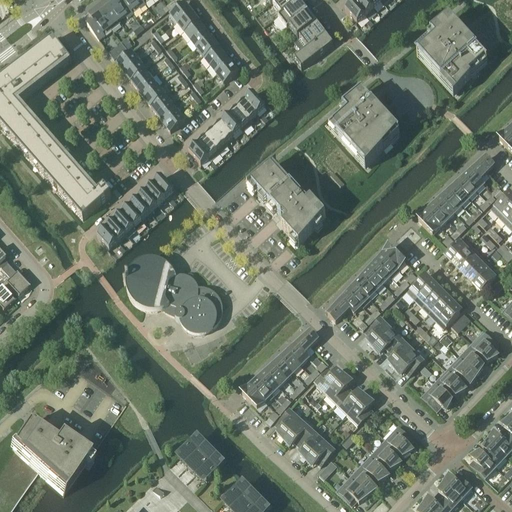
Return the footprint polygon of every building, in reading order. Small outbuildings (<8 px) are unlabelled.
[(139,0),(118,0),(120,2),(120,1),(132,17),(145,7),(139,0)] [(281,16),(298,3),(295,0),(278,0),(272,5),(281,16)] [(511,43),(511,0),(472,0),(438,29),(439,31),(444,36),(436,43),(436,42),(435,43),(418,59),(417,60),(424,67),(379,109),(373,103),(370,106),(366,101),(363,97),(360,94),(343,110),(342,111),(322,127),(339,145),(321,162),(333,174),(344,186),(349,192),(407,140),(452,98),(456,102),(488,66),(491,63),(511,43)] [(365,19),(373,11),(362,0),(358,0),(353,5),(365,19)] [(362,0),(373,11),(381,4),(377,0),(362,0)] [(120,1),(120,2),(116,4),(114,1),(106,7),(118,23),(125,18),(127,21),(132,17),(120,1)] [(286,30),(307,15),(298,3),(281,16),(277,18),(286,30)] [(169,13),(175,8),(172,4),(165,8),(169,13)] [(357,26),(365,19),(353,5),(345,13),(357,26)] [(177,26),(191,15),(184,6),(170,17),(177,26)] [(118,23),(106,7),(97,14),(111,33),(120,26),(118,23)] [(99,43),(111,33),(97,14),(89,20),(92,23),(87,27),(99,43)] [(183,34),(198,23),(191,15),(177,26),(183,34)] [(299,40),(316,27),(307,15),(286,30),(296,42),(299,40)] [(190,43),(204,32),(198,23),(183,34),(190,43)] [(308,51),(325,38),(316,27),(299,40),(308,51)] [(134,35),(136,38),(144,32),(142,29),(134,35)] [(197,52),(211,41),(204,32),(190,43),(197,52)] [(301,72),(333,48),(325,38),(308,51),(293,62),(301,72)] [(203,60),(218,49),(211,41),(197,52),(203,60)] [(70,66),(71,65),(53,42),(0,82),(0,128),(83,222),(111,198),(104,190),(98,195),(19,105),(70,66)] [(127,53),(124,49),(121,45),(109,55),(114,63),(127,53)] [(210,69),(224,58),(218,49),(203,60),(210,69)] [(123,74),(138,63),(131,55),(117,66),(123,74)] [(217,78),(231,67),(224,58),(210,69),(217,78)] [(130,83),(144,72),(138,63),(123,74),(130,83)] [(223,86),(238,75),(231,67),(217,78),(223,86)] [(137,92),(151,81),(144,72),(130,83),(137,92)] [(143,100),(158,89),(151,81),(137,92),(143,100)] [(150,109),(164,98),(158,89),(143,100),(150,109)] [(265,110),(265,109),(253,96),(245,104),(257,117),(265,110)] [(157,118),(171,107),(164,98),(150,109),(157,118)] [(249,124),(257,117),(245,104),(237,111),(249,125),(249,124)] [(163,126),(178,115),(171,107),(157,118),(163,126)] [(249,124),(249,125),(237,111),(229,119),(241,132),(240,132),(243,135),(252,127),(249,124)] [(170,135),(184,124),(178,115),(163,126),(170,135)] [(240,132),(241,132),(229,119),(221,126),(233,139),(240,132)] [(225,146),(233,139),(221,126),(213,133),(225,147),(225,146)] [(225,146),(225,147),(213,133),(205,141),(220,157),(228,149),(225,146)] [(511,141),(507,137),(508,136),(506,135),(499,143),(500,144),(498,145),(501,147),(502,146),(511,156),(511,141)] [(211,165),(220,157),(205,141),(197,148),(209,161),(208,162),(211,165)] [(200,169),(208,162),(209,161),(197,148),(188,156),(200,169)] [(491,164),(490,166),(486,161),(471,175),(479,183),(493,169),(492,168),(493,166),(491,164)] [(271,171),(276,167),(275,166),(250,187),(281,221),(282,220),(287,226),(282,231),(299,250),(325,221),(310,205),(305,209),(271,171)] [(341,189),(344,186),(333,174),(330,177),(341,189)] [(471,175),(470,174),(463,181),(476,195),(483,187),(479,183),(471,175)] [(174,193),(173,193),(161,180),(153,188),(165,201),(174,193)] [(469,202),(476,195),(463,181),(455,188),(469,202)] [(157,208),(165,201),(153,188),(145,195),(157,208)] [(461,209),(469,202),(455,188),(448,196),(461,209)] [(496,201),(501,196),(496,191),(491,196),(496,201)] [(149,216),(157,208),(145,195),(137,202),(149,216)] [(454,216),(461,209),(448,196),(441,203),(454,216)] [(510,197),(509,198),(507,196),(491,212),(498,220),(511,205),(511,201),(510,200),(511,198),(510,197)] [(489,208),(494,203),(490,199),(485,204),(489,208)] [(142,223),(149,216),(137,202),(129,210),(144,226),(142,223)] [(447,223),(454,216),(441,203),(434,210),(447,223)] [(484,213),(489,208),(485,204),(480,209),(484,213)] [(511,205),(498,220),(505,227),(511,220),(511,205)] [(136,233),(144,226),(129,210),(121,217),(136,233)] [(440,231),(447,223),(434,210),(427,217),(426,217),(440,231)] [(475,222),(479,217),(476,214),(471,218),(475,222)] [(426,217),(427,217),(425,216),(418,223),(419,224),(417,226),(419,228),(421,227),(432,238),(440,231),(426,217)] [(128,241),(136,233),(121,217),(113,224),(128,241)] [(470,227),(475,222),(471,218),(466,223),(470,227)] [(482,230),(486,226),(481,221),(477,225),(482,230)] [(128,241),(113,224),(105,232),(117,245),(125,238),(128,241)] [(460,237),(465,232),(461,228),(456,233),(460,237)] [(475,237),(479,233),(475,228),(471,232),(475,237)] [(492,240),(496,236),(491,231),(487,235),(492,240)] [(109,253),(117,245),(105,232),(97,239),(109,253)] [(455,241),(460,237),(456,233),(451,237),(455,241)] [(497,245),(501,241),(496,236),(492,240),(497,245)] [(485,247),(489,243),(484,238),(480,242),(485,247)] [(448,249),(453,244),(448,239),(443,244),(448,249)] [(453,265),(469,249),(461,241),(445,257),(450,261),(448,263),(450,264),(451,263),(453,265)] [(490,251),(494,248),(489,243),(485,247),(490,251)] [(505,256),(509,252),(504,247),(500,251),(505,256)] [(460,272),(476,256),(469,249),(453,265),(457,269),(456,270),(457,271),(458,270),(460,272)] [(393,254),(395,252),(392,250),(391,252),(390,251),(382,258),(384,260),(384,259),(397,273),(397,272),(405,265),(393,254)] [(501,260),(505,256),(500,251),(496,255),(501,260)] [(467,279),(483,263),(476,256),(460,272),(464,276),(463,277),(464,278),(465,277),(467,279)] [(506,264),(510,261),(505,256),(501,260),(506,264)] [(397,272),(397,273),(384,259),(384,260),(377,266),(390,280),(392,282),(400,275),(397,272)] [(161,265),(159,264),(157,263),(155,263),(154,263),(152,263),(150,263),(148,263),(146,263),(143,264),(142,265),(140,266),(138,267),(136,268),(134,270),(133,271),(132,272),(130,274),(130,275),(129,277),(128,279),(127,278),(126,278),(125,279),(126,279),(127,279),(127,280),(128,281),(128,282),(128,283),(128,284),(127,285),(126,285),(126,286),(125,286),(124,286),(124,287),(125,287),(126,287),(126,286),(126,288),(126,290),(126,292),(127,294),(127,297),(128,299),(129,300),(129,301),(131,303),(132,305),(133,306),(134,308),(136,309),(137,310),(139,311),(140,312),(143,313),(145,313),(147,314),(148,314),(150,314),(152,314),(153,314),(156,314),(157,314),(160,313),(162,312),(164,311),(166,310),(167,311),(168,313),(171,315),(175,317),(175,318),(174,318),(174,319),(175,320),(175,321),(175,322),(176,322),(177,323),(178,323),(179,324),(180,324),(181,326),(183,328),(185,330),(188,332),(191,334),(194,335),(197,335),(201,336),(205,335),(208,334),(211,333),(213,331),(214,331),(215,329),(217,328),(218,326),(219,325),(220,323),(221,321),(221,320),(221,318),(222,316),(222,315),(222,313),(222,311),(222,310),(221,308),(221,307),(220,305),(220,304),(219,302),(218,300),(217,299),(216,298),(215,297),(214,296),(212,295),(210,293),(207,292),(205,292),(202,291),(200,291),(198,291),(197,290),(197,289),(196,288),(195,286),(194,284),(193,283),(191,282),(191,281),(188,280),(186,279),(185,279),(183,278),(182,278),(179,278),(178,279),(176,279),(175,278),(174,275),(173,274),(172,272),(171,271),(169,269),(167,268),(166,267),(164,266),(162,265),(161,265)] [(474,286),(490,270),(483,263),(467,279),(471,283),(470,284),(471,286),(472,285),(474,286)] [(29,290),(16,276),(6,265),(0,271),(10,281),(6,285),(4,283),(0,287),(0,290),(7,297),(12,293),(18,299),(28,290),(29,290)] [(383,287),(390,280),(377,266),(369,274),(383,287)] [(482,294),(498,278),(490,270),(474,286),(478,290),(477,291),(479,293),(480,292),(482,294)] [(375,294),(383,287),(369,274),(362,281),(375,294)] [(410,286),(415,281),(410,276),(405,281),(410,286)] [(414,303),(430,287),(423,279),(407,295),(414,303)] [(369,301),(375,294),(362,281),(355,288),(368,301),(369,301)] [(403,293),(409,287),(405,283),(399,289),(403,293)] [(502,291),(497,285),(493,289),(499,294),(502,291)] [(421,310),(437,294),(430,287),(414,303),(421,310)] [(369,301),(368,301),(355,288),(348,295),(361,309),(363,311),(371,303),(369,301)] [(397,299),(403,293),(399,289),(393,295),(397,299)] [(7,297),(0,290),(0,311),(2,314),(13,304),(13,305),(14,304),(7,297)] [(428,317),(445,301),(437,294),(421,310),(428,317)] [(361,309),(348,295),(340,303),(341,304),(342,304),(349,311),(349,312),(353,316),(361,309)] [(389,308),(395,302),(391,298),(388,300),(386,299),(383,301),(385,304),(389,308)] [(436,324),(452,308),(445,301),(428,317),(436,324)] [(400,312),(404,308),(399,303),(395,307),(400,312)] [(511,303),(502,315),(511,324),(511,303)] [(335,326),(349,312),(349,311),(342,304),(341,304),(327,318),(332,322),(330,324),(333,326),(334,325),(335,326)] [(383,313),(389,308),(385,304),(379,309),(383,313)] [(443,332),(459,316),(452,308),(436,324),(443,332)] [(374,322),(380,316),(376,312),(370,318),(374,322)] [(410,322),(413,318),(409,313),(405,317),(410,322)] [(369,328),(374,322),(370,318),(364,323),(369,328)] [(414,326),(418,323),(413,318),(410,322),(414,326)] [(463,318),(452,329),(459,336),(470,324),(463,318)] [(358,329),(363,325),(358,320),(353,324),(358,329)] [(406,325),(403,321),(398,326),(402,330),(406,325)] [(373,351),(391,333),(380,322),(365,337),(369,341),(366,344),(373,351)] [(185,330),(183,328),(181,326),(180,324),(180,325),(181,327),(181,328),(182,329),(183,331),(183,332),(184,333),(185,334),(187,335),(188,336),(190,337),(191,338),(192,338),(193,338),(195,339),(197,339),(199,339),(200,339),(202,338),(205,338),(206,337),(207,336),(209,335),(211,334),(212,333),(213,331),(211,333),(208,334),(205,335),(201,336),(197,335),(194,335),(191,334),(188,332),(185,330)] [(363,334),(367,329),(363,325),(358,329),(363,334)] [(421,339),(425,335),(420,330),(416,334),(421,339)] [(387,358),(402,343),(391,333),(373,351),(380,358),(383,354),(387,358)] [(314,337),(313,338),(310,335),(296,349),(295,349),(303,357),(318,343),(315,340),(316,339),(314,337)] [(426,344),(430,340),(425,335),(421,339),(426,344)] [(493,355),(498,350),(482,335),(470,348),(485,363),(487,365),(497,359),(497,358),(493,355)] [(452,345),(445,338),(439,343),(447,350),(452,345)] [(394,372),(412,354),(402,343),(387,358),(391,362),(388,365),(394,372)] [(295,349),(296,349),(294,348),(287,355),(300,369),(308,361),(303,357),(295,349)] [(481,368),(485,363),(470,348),(458,361),(476,379),(482,370),(483,370),(481,368)] [(408,380),(423,365),(412,354),(394,372),(401,379),(404,376),(408,380)] [(293,376),(300,369),(287,355),(280,362),(293,376)] [(470,388),(476,379),(458,361),(445,374),(461,389),(466,384),(469,388),(470,388)] [(286,383),(293,376),(280,362),(272,370),(286,383)] [(321,375),(325,370),(320,365),(316,370),(321,375)] [(278,390),(286,383),(272,370),(265,377),(278,390)] [(313,382),(319,376),(316,372),(310,378),(313,382)] [(336,373),(333,376),(329,372),(314,387),(325,398),(343,380),(336,373)] [(461,389),(445,374),(433,387),(449,402),(449,401),(453,397),(455,399),(456,398),(465,393),(461,389)] [(272,397),(278,390),(265,377),(258,384),(271,397),(272,397)] [(308,388),(313,382),(310,378),(304,384),(308,388)] [(347,390),(350,386),(343,380),(325,398),(336,409),(351,393),(347,390)] [(272,397),(271,397),(258,384),(251,391),(264,404),(264,405),(266,407),(274,399),(272,397)] [(299,396),(305,390),(301,386),(295,392),(299,396)] [(449,401),(449,402),(433,387),(421,400),(436,415),(441,410),(445,414),(451,403),(449,401)] [(251,391),(250,390),(242,397),(243,398),(242,400),(244,402),(245,401),(257,412),(264,405),(264,404),(251,391)] [(297,398),(299,396),(295,392),(289,398),(294,402),(297,398)] [(358,394),(355,397),(351,393),(336,409),(346,419),(364,401),(358,394)] [(286,411),(291,405),(287,401),(281,407),(286,411)] [(314,401),(310,406),(314,409),(318,405),(314,401)] [(368,411),(371,407),(364,401),(346,419),(357,430),(372,415),(368,411)] [(280,417),(286,411),(281,407),(276,413),(280,417)] [(283,443),(301,424),(289,413),(275,429),(279,433),(276,437),(283,443)] [(274,424),(279,418),(273,414),(269,419),(274,424)] [(375,419),(378,424),(384,421),(381,415),(375,419)] [(511,439),(511,418),(504,424),(507,427),(503,431),(511,439)] [(297,450),(312,434),(301,424),(283,443),(290,449),(293,446),(297,450)] [(47,442),(48,441),(25,425),(10,446),(13,448),(11,451),(0,466),(0,511),(11,511),(37,475),(62,497),(61,498),(62,499),(89,460),(61,441),(61,440),(60,441),(56,448),(47,442)] [(408,450),(413,445),(398,430),(385,443),(401,458),(400,458),(402,460),(412,453),(408,450)] [(508,457),(511,452),(511,439),(503,431),(499,435),(496,432),(491,440),(508,457)] [(350,437),(345,433),(341,437),(346,442),(350,437)] [(306,463),(323,444),(312,434),(297,450),(302,453),(299,457),(306,463)] [(498,468),(508,457),(491,440),(486,447),(485,448),(486,449),(483,453),(482,453),(498,468)] [(199,445),(198,446),(196,443),(181,458),(189,466),(205,451),(199,445)] [(400,458),(401,458),(385,443),(373,456),(388,471),(390,473),(400,466),(396,462),(400,458)] [(320,470),(334,454),(323,444),(306,463),(313,469),(316,466),(320,470)] [(198,475),(214,459),(205,451),(189,466),(198,475)] [(482,453),(483,453),(482,452),(473,457),(476,460),(472,464),(487,479),(498,468),(482,453)] [(384,475),(388,471),(373,456),(361,469),(376,484),(378,486),(388,479),(384,475)] [(218,466),(220,465),(214,459),(198,475),(206,483),(221,469),(218,466)] [(376,484),(361,469),(349,482),(367,499),(376,492),(372,488),(376,484)] [(324,472),(319,478),(323,482),(329,477),(324,472)] [(461,503),(471,492),(456,477),(452,482),(449,479),(448,479),(443,487),(461,503)] [(359,506),(367,499),(349,482),(336,495),(352,509),(357,504),(358,506),(359,506)] [(448,511),(452,511),(461,503),(443,487),(438,494),(438,495),(439,496),(435,500),(448,511)] [(245,490),(243,491),(241,489),(226,503),(235,511),(251,496),(245,490)] [(160,500),(163,495),(155,490),(152,494),(160,500)] [(234,511),(251,511),(259,505),(251,496),(235,511),(234,511)] [(426,511),(448,511),(435,500),(431,504),(428,501),(423,509),(426,511)]
